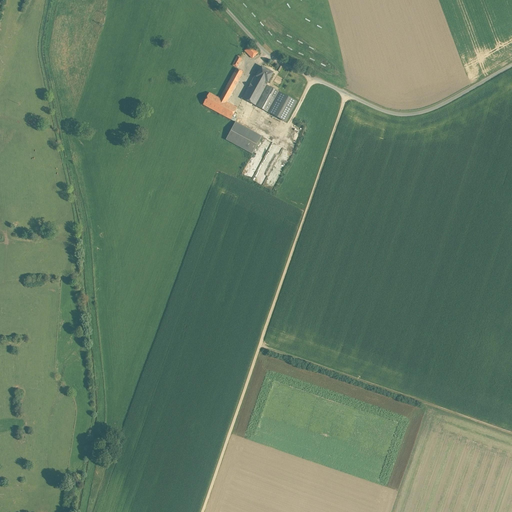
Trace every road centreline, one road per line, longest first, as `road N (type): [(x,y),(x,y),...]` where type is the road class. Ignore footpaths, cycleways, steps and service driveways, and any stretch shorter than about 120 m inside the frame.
road 1 (track): [(347,93),(204,511)]
road 2 (unclassified): [(511,65),(430,110),(393,112),(268,55),(219,0)]
road 3 (track): [(262,345),(511,431)]
